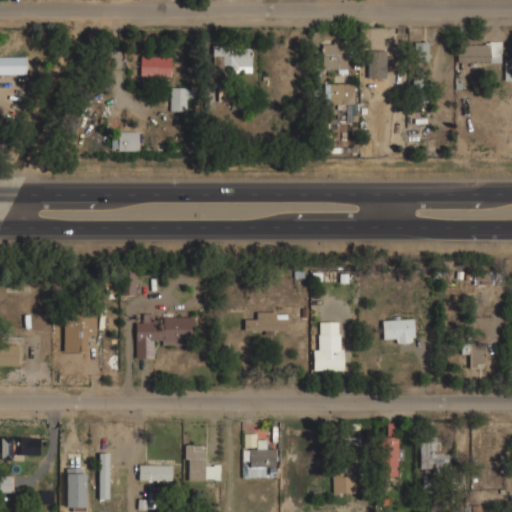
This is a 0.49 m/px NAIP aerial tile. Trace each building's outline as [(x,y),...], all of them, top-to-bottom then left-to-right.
[(321,68),(346,68),(346,40),(321,40),(321,68)] [(427,40),(414,40),(414,60),(427,60),(427,40)] [(500,41),(456,41),(456,61),(500,61),(500,41)] [(212,43),(212,69),(250,69),(250,43),(212,43)] [(366,77),(385,78),(386,50),(367,50),(366,77)] [(0,74),(24,74),(24,54),(0,54),(0,74)] [(170,75),(170,54),(137,54),(137,75),(170,75)] [(353,105),(353,81),(324,81),(324,105),(353,105)] [(168,109),(189,109),(189,86),(168,86),(168,109)] [(111,149),(137,149),(137,130),(111,130),(111,149)] [(135,295),(135,271),(124,271),(124,295),(135,295)] [(442,320),(451,320),(451,278),(442,278),(442,320)] [(285,330),(285,311),(254,311),(254,317),(241,317),(241,330),(285,330)] [(95,313),(66,313),(66,334),(95,334),(95,313)] [(184,336),(193,336),(193,315),(161,315),(161,342),(184,342),(184,336)] [(413,317),(381,317),(381,341),(413,341),(413,317)] [(342,372),(340,320),(318,320),(318,345),(311,346),(312,372),(342,372)] [(134,357),(151,357),(151,326),(134,326),(134,357)] [(0,364),(18,364),(18,343),(0,343),(0,364)] [(468,366),(484,366),(484,343),(468,343),(468,366)] [(241,476),(264,476),(264,466),(274,466),(274,447),(263,447),(263,432),(241,432),(241,476)] [(0,458),(39,458),(39,436),(0,436),(0,458)] [(381,436),(381,474),(397,474),(397,436),(381,436)] [(418,467),(445,467),(445,450),(437,450),(437,438),(418,438),(418,467)] [(218,464),(204,464),(204,443),(184,443),(184,479),(218,479),(218,464)] [(98,499),(108,499),(108,453),(98,453),(98,499)] [(136,480),(171,480),(171,463),(136,463),(136,480)] [(64,506),(85,506),(85,466),(64,466),(64,506)] [(0,490),(10,490),(10,473),(0,473),(0,490)] [(331,492),(351,492),(351,474),(331,474),(331,492)] [(137,508),(156,509),(157,492),(147,492),(147,499),(137,499),(137,508)]
